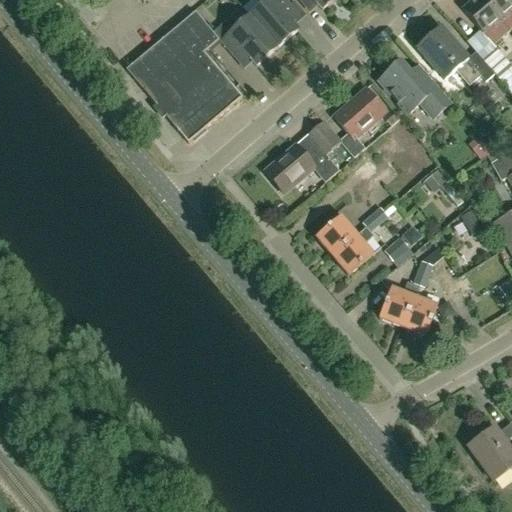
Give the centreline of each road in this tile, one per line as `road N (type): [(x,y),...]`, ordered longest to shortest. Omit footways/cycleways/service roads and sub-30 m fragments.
road 1 (residential): [(172,200),(407,0)]
road 2 (tertiary): [(362,425),(172,200)]
road 3 (tertiary): [(172,200),(3,0)]
road 4 (residential): [(274,239),(408,397)]
road 5 (residential): [(408,397),(511,337)]
